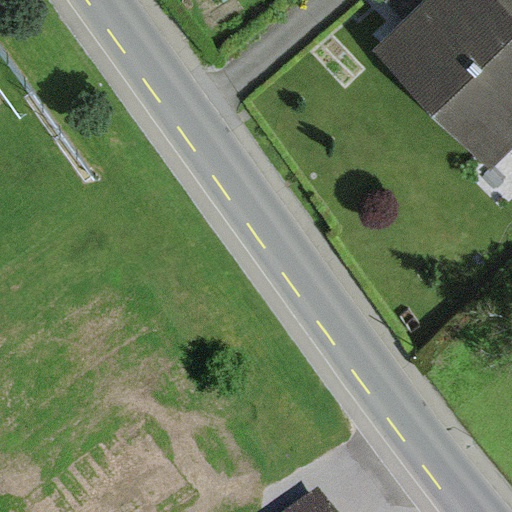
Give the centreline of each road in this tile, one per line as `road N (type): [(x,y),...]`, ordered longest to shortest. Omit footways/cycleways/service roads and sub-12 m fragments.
road 1 (tertiary): [(93,0),(424,457),(474,511)]
road 2 (unknown): [(182,126),(318,0)]
